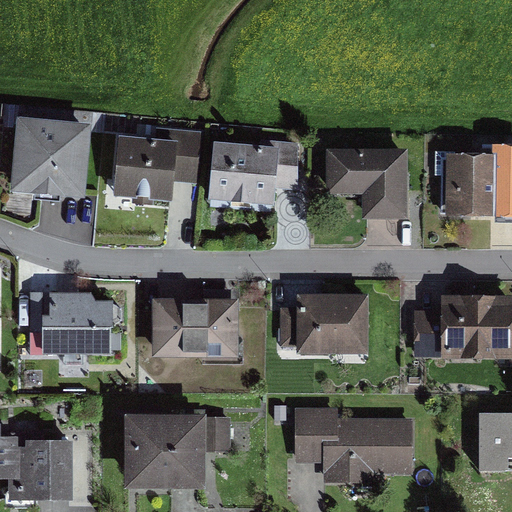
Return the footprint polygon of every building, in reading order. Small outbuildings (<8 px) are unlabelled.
[(18,118),(10,192),(86,199),(92,126),(18,118)] [(120,138),(115,198),(173,203),(175,183),(199,186),(203,133),(157,128),(156,140),(120,138)] [(214,142),(209,201),(275,207),(276,190),(298,191),(298,145),(261,141),(261,147),(214,142)] [(448,155),(445,218),(498,217),(499,183),(511,183),(511,148),(493,148),(493,155),(448,155)] [(327,150),(326,195),(363,195),(363,220),(409,221),(408,150),(327,150)] [(203,290),(204,301),(233,301),(233,291),(203,290)] [(31,293),(30,356),(112,356),(112,330),(122,322),(121,309),(113,302),(96,303),(91,294),(31,293)] [(298,348),(298,355),(368,355),(369,295),(297,295),(297,309),(282,309),(281,348),(298,348)] [(441,358),(441,361),(511,360),(511,297),(441,296),(441,318),(414,318),(415,358),(441,358)] [(153,301),(153,358),(203,358),(202,366),(244,366),(243,358),(239,358),(239,301),(233,301),(204,301),(153,301)] [(294,410),(294,463),(322,463),(322,485),(375,486),(375,477),(414,477),(414,420),(337,420),(337,410),(294,410)] [(511,415),(480,415),(480,473),(511,472),(511,415)] [(127,416),(124,491),(207,491),(207,453),(207,419),(207,416),(127,416)] [(231,420),(207,419),(207,453),(231,454),(231,420)] [(0,481),(8,482),(9,503),(73,501),(73,442),(26,442),(26,448),(18,448),(18,438),(1,438),(1,425),(0,425),(0,481)]
